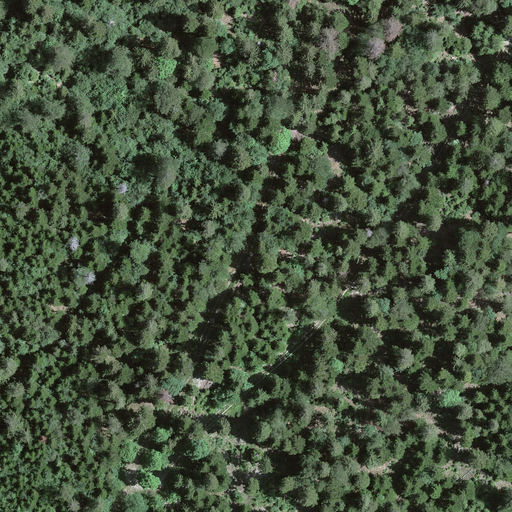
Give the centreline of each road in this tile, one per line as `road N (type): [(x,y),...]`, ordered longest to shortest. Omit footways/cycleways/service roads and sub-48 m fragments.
road 1 (track): [(131,488),(148,492),(196,434),(329,313),(511,42)]
road 2 (track): [(308,0),(265,194),(182,388),(136,451),(131,488)]
